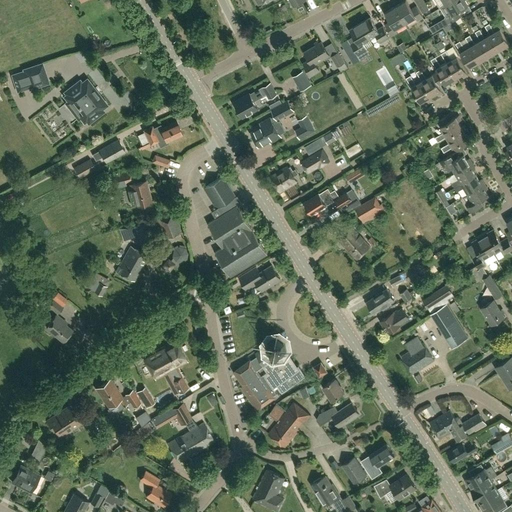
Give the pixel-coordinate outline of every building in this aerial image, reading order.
[(396,6),(406,22),(416,17),(418,20),(423,16),(417,5),(411,9),(406,0),(396,6)] [(465,0),(452,0),(446,4),(448,8),(443,11),(446,16),(444,17),(448,24),(463,15),(460,10),(468,5),(465,0)] [(498,1),(490,5),(496,16),(504,12),(498,1)] [(426,2),(419,6),(423,12),(430,8),(426,2)] [(396,28),(406,22),(396,6),(385,12),(390,21),(385,24),(392,35),(398,32),(396,28)] [(370,39),(376,35),(381,42),(390,36),(383,25),(377,29),(370,17),(360,23),(370,39)] [(351,44),(361,60),(370,54),(363,43),(370,39),(360,23),(350,29),(356,39),(350,42),(351,44)] [(490,34),(499,49),(509,43),(500,28),(494,31),(489,23),(485,25),(490,34)] [(435,24),(430,27),(433,33),(438,30),(435,24)] [(499,49),(490,34),(484,37),(479,28),(475,31),(480,40),(489,55),(499,49)] [(489,55),(480,40),(474,43),(469,34),(465,37),(470,45),(480,61),(489,55)] [(480,61),(470,45),(465,49),(460,40),(455,43),(469,67),(480,61)] [(311,75),(321,70),(316,62),(329,55),(322,41),(304,51),(308,58),(303,61),(311,75)] [(463,77),(468,74),(456,55),(450,59),(445,51),(441,53),(445,62),(446,61),(456,77),(461,74),(463,77)] [(338,52),(331,56),(331,57),(337,66),(344,62),(338,52)] [(394,66),(400,63),(396,56),(390,60),(394,66)] [(446,61),(445,62),(440,65),(435,57),(431,60),(437,71),(444,82),(445,83),(451,80),(453,83),(457,80),(456,77),(446,61)] [(344,62),(337,66),(341,72),(348,68),(344,62)] [(17,92),(48,82),(42,63),(24,69),(24,71),(11,75),(17,92)] [(444,82),(437,71),(426,78),(421,68),(416,71),(421,80),(422,80),(431,95),(437,92),(439,95),(443,93),(438,85),(444,82)] [(422,80),(421,80),(415,84),(410,75),(406,78),(420,102),(426,98),(428,101),(433,99),(431,95),(422,80)] [(63,96),(84,124),(88,121),(103,110),(102,110),(109,105),(87,77),(81,82),(80,80),(65,91),(67,93),(63,96)] [(311,85),(307,78),(298,83),(302,90),(311,85)] [(262,86),(269,98),(277,94),(276,91),(271,82),(270,81),(262,86)] [(263,95),(259,88),(235,101),(236,103),(233,104),(236,109),(238,108),(242,115),(258,107),(254,100),(263,95)] [(288,100),(271,109),(275,116),(277,120),(294,111),(288,100)] [(446,136),(461,126),(458,121),(461,119),(458,114),(450,119),(448,114),(437,121),(443,131),(434,137),(437,141),(446,136)] [(264,125),(251,132),(259,146),(269,140),(271,142),(281,136),(273,122),(277,120),(275,116),(262,122),(264,125)] [(152,126),(144,130),(145,132),(149,142),(150,145),(158,141),(160,146),(168,143),(167,141),(182,134),(177,122),(162,128),(161,125),(153,129),(152,126)] [(302,127),(296,130),(300,137),(314,130),(310,123),(302,127)] [(461,126),(446,136),(449,142),(441,147),(443,151),(452,146),(455,151),(466,145),(463,139),(467,137),(464,131),(467,129),(465,124),(461,126)] [(323,136),(327,143),(340,135),(336,128),(323,136)] [(106,162),(125,151),(118,139),(99,149),(99,150),(92,154),(96,160),(103,156),(106,162)] [(310,143),(314,151),(321,146),(317,139),(310,143)] [(320,167),(330,161),(323,149),(302,161),(309,172),(319,166),(320,167)] [(454,173),(471,162),(469,158),(467,159),(463,153),(454,158),(452,153),(439,161),(442,166),(445,172),(451,168),(454,173)] [(169,160),(162,157),(160,164),(167,167),(169,160)] [(80,178),(87,174),(96,168),(90,158),(74,167),(80,178)] [(471,162),(454,173),(458,179),(452,183),(455,187),(476,174),(472,168),(474,166),(471,162)] [(288,165),(271,176),(280,191),(297,181),(294,176),(298,174),(295,169),(291,171),(288,165)] [(364,167),(348,176),(352,182),(368,173),(364,167)] [(111,187),(125,183),(126,182),(134,180),(132,172),(109,178),(111,187)] [(466,193),(484,183),(482,179),(480,180),(476,174),(455,187),(457,190),(462,187),(466,193)] [(267,253),(238,205),(239,204),(235,197),(236,196),(223,175),(204,187),(217,208),(219,207),(223,214),(208,223),(223,246),(216,251),(231,275),(267,253)] [(136,204),(151,201),(146,180),(131,184),(132,189),(128,190),(132,204),(136,203),(136,204)] [(484,183),(466,193),(473,204),(467,207),(470,212),(483,205),(480,200),(488,195),(485,189),(487,187),(484,183)] [(319,193),(304,202),(312,214),(326,205),(335,199),(339,196),(335,190),(331,192),(328,188),(320,194),(319,193)] [(339,196),(335,199),(340,208),(348,202),(356,197),(351,189),(339,196)] [(380,204),(376,197),(357,208),(364,221),(386,209),(382,203),(380,204)] [(174,211),(155,218),(162,238),(182,231),(174,211)] [(128,228),(119,228),(123,240),(137,235),(141,244),(161,236),(154,217),(128,228)] [(357,259),(371,246),(352,226),(338,240),(357,259)] [(482,235),(493,254),(504,247),(507,252),(511,248),(511,246),(507,238),(501,241),(493,229),(482,235)] [(483,260),(493,254),(482,235),(472,241),(479,254),(473,257),(479,268),(485,265),(483,260)] [(134,281),(148,254),(130,245),(116,272),(134,281)] [(169,270),(175,263),(168,256),(162,264),(164,266),(162,268),(166,272),(168,269),(169,270)] [(281,278),(272,265),(260,272),(256,266),(240,277),(247,288),(253,285),(257,282),(262,290),(281,278)] [(393,286),(404,280),(400,274),(389,279),(393,286)] [(496,298),(503,294),(490,274),(483,278),(496,298)] [(96,292),(105,297),(111,285),(103,281),(96,292)] [(428,308),(452,292),(447,284),(422,299),(428,308)] [(383,309),(389,305),(388,304),(395,299),(387,288),(367,301),(375,313),(382,308),(383,309)] [(47,291),(44,289),(36,299),(39,302),(43,305),(45,303),(58,313),(63,306),(62,305),(52,297),(51,296),(52,294),(48,291),(47,291)] [(405,301),(412,296),(407,289),(400,293),(405,301)] [(54,297),(64,305),(69,299),(59,291),(54,297)] [(491,324),(505,316),(494,299),(481,307),(491,324)] [(450,304),(456,313),(460,310),(454,301),(450,304)] [(454,347),(469,337),(448,303),(432,313),(454,347)] [(408,316),(402,307),(398,311),(397,310),(394,312),(393,311),(381,320),(384,325),(383,326),(387,332),(401,323),(400,322),(408,316)] [(62,339),(72,328),(63,321),(64,319),(56,313),(46,325),(62,339)] [(279,385),(282,391),(305,375),(299,366),(298,366),(286,349),(286,348),(285,341),(279,337),(272,338),(268,344),(268,348),(258,355),(268,370),(267,370),(267,371),(264,373),(273,386),(277,383),(279,385)] [(189,388),(178,367),(188,361),(176,339),(143,357),(155,379),(173,370),(177,378),(172,381),(178,393),(189,388)] [(412,373),(435,359),(424,342),(402,356),(412,373)] [(268,370),(258,355),(257,355),(258,356),(251,361),(251,360),(234,371),(244,385),(242,387),(256,409),(275,396),(274,394),(277,392),(275,388),(278,386),(279,385),(277,383),(273,386),(264,373),(267,371),(267,370),(268,370)] [(511,356),(496,366),(510,389),(511,387),(511,356)] [(320,375),(327,371),(321,362),(315,367),(320,375)] [(418,381),(423,378),(419,372),(414,376),(418,381)] [(332,399),(344,391),(335,378),(323,386),(332,399)] [(122,396),(111,379),(96,389),(108,407),(119,400),(123,406),(130,401),(134,407),(141,402),(133,389),(122,396)] [(143,389),(137,392),(147,407),(153,403),(143,389)] [(151,417),(152,418),(157,425),(175,414),(181,425),(193,418),(183,401),(172,408),(170,406),(156,414),(151,417)] [(306,421),(311,415),(295,402),(269,434),(285,447),(300,428),(298,426),(304,419),(306,421)] [(359,414),(352,402),(338,410),(335,405),(320,412),(316,419),(321,425),(334,416),(340,426),(359,414)] [(433,402),(426,405),(431,417),(438,414),(433,402)] [(239,405),(243,416),(250,413),(247,403),(239,405)] [(55,416),(48,421),(54,431),(56,430),(61,436),(80,423),(80,422),(74,413),(69,407),(61,412),(62,414),(57,417),(55,416)] [(445,412),(448,417),(446,418),(451,426),(449,426),(452,431),(458,440),(486,423),(479,412),(463,422),(459,415),(455,417),(450,409),(445,412)] [(440,438),(452,431),(449,426),(451,426),(446,418),(448,417),(445,412),(430,422),(440,438)] [(90,416),(84,420),(91,430),(96,426),(90,416)] [(142,438),(153,429),(148,422),(137,431),(142,438)] [(179,463),(215,442),(204,423),(168,444),(179,463)] [(511,445),(511,438),(508,432),(501,436),(502,439),(491,445),(496,454),(511,445)] [(34,448),(43,452),(46,446),(38,439),(34,448)] [(370,472),(395,455),(387,443),(370,454),(373,459),(365,465),(370,472)] [(466,448),(463,443),(448,452),(454,461),(469,452),(470,454),(478,449),(474,443),(466,448)] [(511,458),(511,450),(501,455),(504,462),(511,458)] [(354,483),(367,475),(355,456),(342,465),(354,483)] [(31,492),(40,475),(21,465),(12,482),(31,492)] [(473,489),(491,478),(485,468),(480,471),(478,466),(469,471),(472,476),(466,480),(469,485),(470,484),(473,489)] [(164,507),(172,494),(157,485),(160,478),(146,469),(139,479),(152,487),(146,496),(164,507)] [(277,510),(283,498),(277,494),(285,478),(267,469),(253,498),(277,510)] [(416,487),(407,473),(390,484),(387,479),(375,485),(381,496),(393,488),(400,498),(416,487)] [(334,488),(326,475),(311,484),(324,504),(331,500),(336,508),(344,502),(349,510),(356,506),(349,495),(342,499),(335,487),(334,488)] [(478,501),(480,500),(497,489),(493,482),(494,482),(495,479),(494,477),(491,479),(491,478),(473,489),(472,490),(478,501)] [(105,497),(109,489),(101,484),(96,492),(90,502),(98,507),(103,496),(105,497)] [(504,485),(501,487),(506,497),(509,495),(504,485)] [(497,489),(480,500),(482,504),(481,506),(484,511),(492,507),(494,507),(496,511),(508,505),(504,499),(503,499),(497,489)] [(82,511),(88,501),(74,494),(64,511),(82,511)] [(422,505),(427,511),(442,511),(431,498),(422,505)] [(405,511),(408,511),(417,507),(414,502),(403,507),(405,511)] [(511,511),(511,502),(511,503),(501,511),(511,511)]
